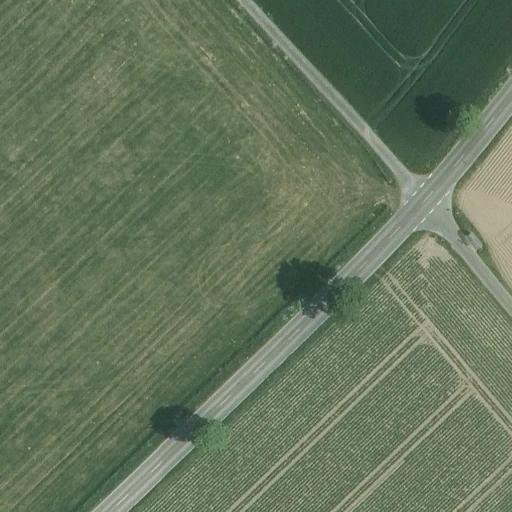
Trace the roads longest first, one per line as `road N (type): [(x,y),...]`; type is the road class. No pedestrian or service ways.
road 1 (secondary): [(111,511),(428,201)]
road 2 (secondary): [(428,201),(511,96)]
road 3 (unclassified): [(511,302),(428,201)]
